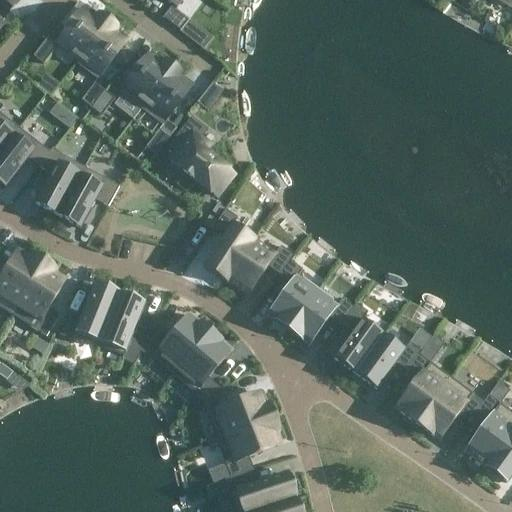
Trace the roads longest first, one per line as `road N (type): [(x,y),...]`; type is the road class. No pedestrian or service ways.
road 1 (residential): [(0,210),(62,250),(152,274),(216,302),(264,347)]
road 2 (residential): [(264,347),(510,511)]
road 3 (residential): [(324,511),(264,347)]
